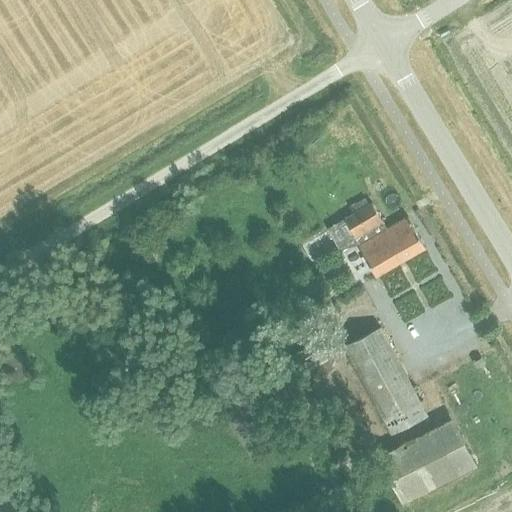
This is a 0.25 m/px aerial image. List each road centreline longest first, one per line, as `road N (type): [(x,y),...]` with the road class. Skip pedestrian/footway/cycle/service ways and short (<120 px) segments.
road 1 (unclassified): [(0,271),(385,44)]
road 2 (tertiary): [(511,253),(385,44)]
